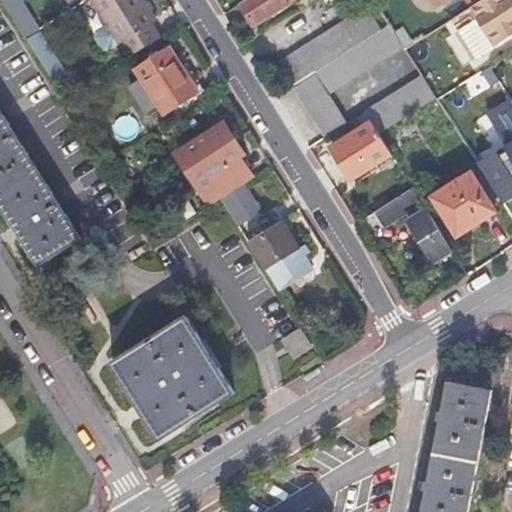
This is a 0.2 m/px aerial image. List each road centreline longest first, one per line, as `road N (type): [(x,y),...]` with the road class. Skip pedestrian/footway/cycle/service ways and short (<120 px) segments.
road 1 (residential): [(407,349),(184,0)]
road 2 (unclassified): [(144,510),(407,349)]
road 3 (unclassified): [(0,283),(144,510)]
road 4 (residential): [(407,349),(420,374),(394,511)]
road 5 (unclassified): [(407,349),(511,285)]
